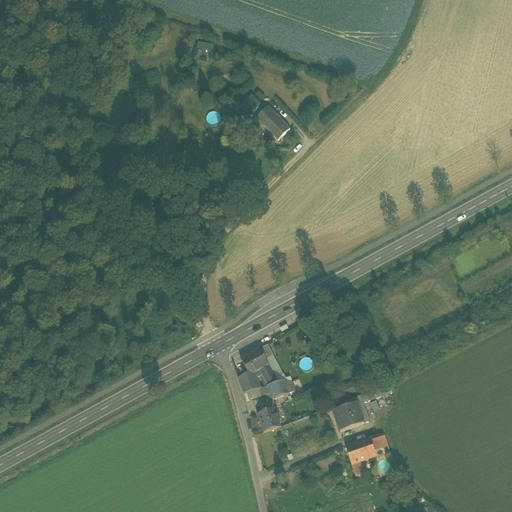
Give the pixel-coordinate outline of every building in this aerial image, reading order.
[(213,51),(215,45),(199,41),(198,48),(213,51)] [(198,48),(196,56),(210,60),(212,52),(198,48)] [(240,108),(248,116),(260,105),(252,96),(240,108)] [(263,126),(278,142),(290,130),(268,108),(259,116),(266,123),(263,126)] [(256,119),(263,126),(266,123),(259,116),(256,119)] [(268,346),(260,351),(265,361),(273,356),(274,356),(268,346)] [(269,367),(265,361),(260,351),(241,362),(249,376),(250,378),(256,375),(257,374),(260,372),(269,367)] [(285,384),(288,383),(273,356),(265,361),(269,367),(279,385),(285,384)] [(279,385),(269,367),(260,372),(267,385),(269,388),(279,385)] [(260,372),(257,374),(264,387),(267,385),(260,372)] [(244,395),(245,394),(261,390),(256,375),(250,378),(249,376),(239,379),(244,395)] [(288,383),(285,384),(290,397),(296,395),(292,382),(288,383)] [(355,382),(341,387),(344,398),(358,393),(355,382)] [(284,398),(290,397),(285,384),(279,385),(269,388),(270,395),(272,401),(275,401),(284,398)] [(262,395),(262,397),(270,395),(269,388),(261,390),(262,395)] [(262,395),(261,390),(245,394),(247,401),(262,397),(262,395)] [(359,398),(362,405),(378,399),(376,392),(359,398)] [(380,412),(376,402),(371,404),(374,414),(380,412)] [(335,415),(342,434),(367,424),(360,405),(335,415)] [(256,416),(263,434),(280,428),(274,410),(256,416)] [(370,440),(374,452),(388,447),(388,446),(384,436),(370,440)] [(346,449),(352,465),(359,463),(376,457),(375,456),(374,452),(370,440),(346,449)] [(363,473),(359,463),(352,465),(356,475),(363,473)]
